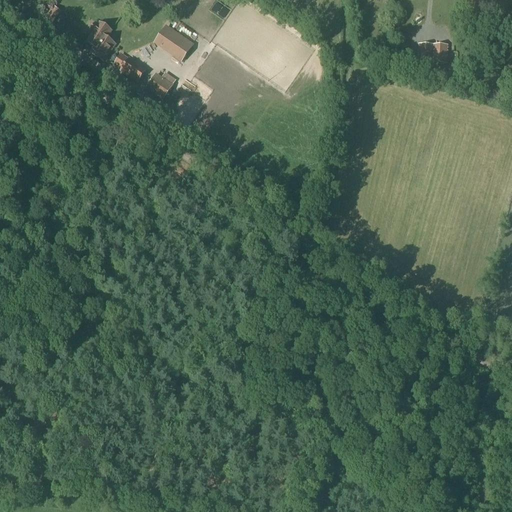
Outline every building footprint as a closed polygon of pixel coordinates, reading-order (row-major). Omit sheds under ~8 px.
[(51,23),(56,18),(61,12),(53,5),(48,10),(43,16),(51,23)] [(94,48),(90,54),(103,63),(115,46),(106,40),(113,30),(101,22),(99,24),(95,22),(90,30),(93,33),(86,43),(94,48)] [(193,45),(166,26),(154,44),(181,62),(193,45)] [(447,65),(448,46),(418,45),(417,64),(447,65)] [(137,85),(138,84),(147,71),(129,59),(119,73),(137,85)] [(162,102),(173,87),(156,75),(145,90),(162,102)]
